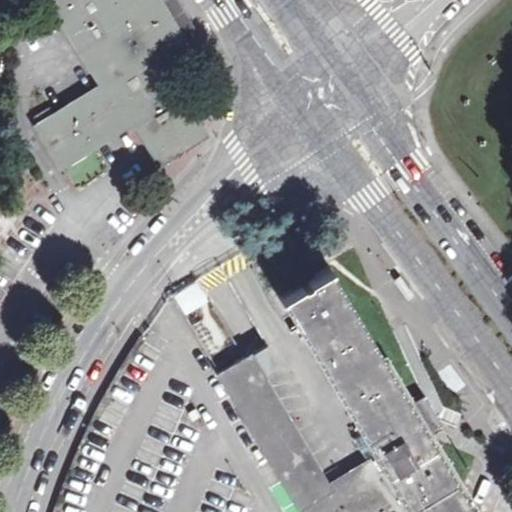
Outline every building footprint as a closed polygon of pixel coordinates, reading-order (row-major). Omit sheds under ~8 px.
[(51,0),(103,84),(176,38),(152,0),(51,0)] [(161,158),(198,135),(164,80),(128,102),(161,158)] [(62,162),(116,128),(94,92),(40,126),(62,162)] [(219,374),(301,511),(473,511),(427,435),(439,428),(428,409),(420,396),(408,403),(327,266),(281,294),(278,296),(297,327),(300,326),(380,460),(328,490),(313,469),(320,464),(253,353),(219,374)] [(391,281),(407,303),(411,301),(414,298),(398,276),(391,281)]
